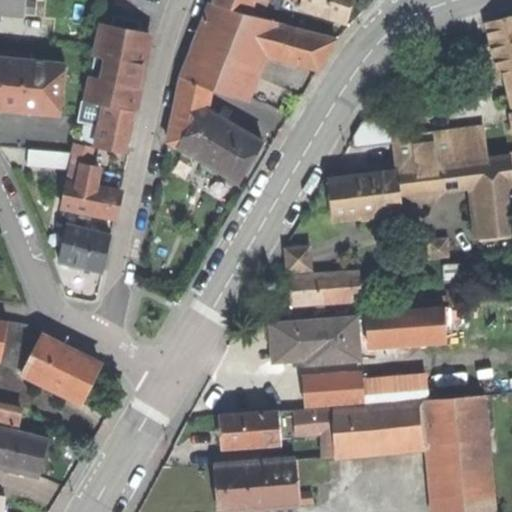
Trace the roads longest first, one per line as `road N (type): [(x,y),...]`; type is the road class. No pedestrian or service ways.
road 1 (secondary): [(175,379),(358,59),(411,9),(441,0)]
road 2 (residential): [(108,343),(163,75),(190,0)]
road 3 (residential): [(108,343),(47,307),(0,201)]
road 4 (secondary): [(93,511),(175,379)]
